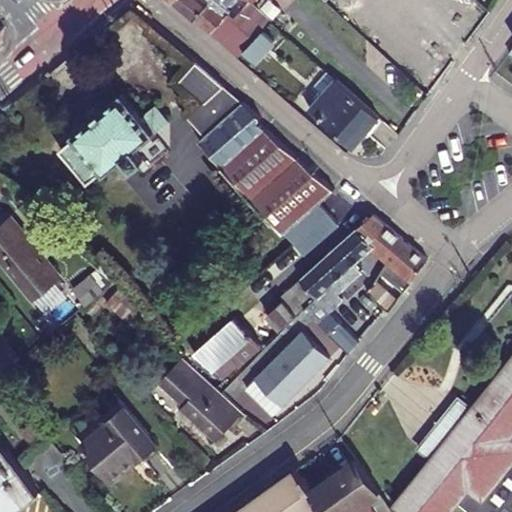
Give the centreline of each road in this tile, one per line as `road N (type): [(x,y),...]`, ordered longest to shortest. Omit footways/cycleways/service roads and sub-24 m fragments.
road 1 (residential): [(457,253),(334,407),(188,511)]
road 2 (residential): [(382,193),(152,0)]
road 3 (residential): [(467,84),(382,193)]
